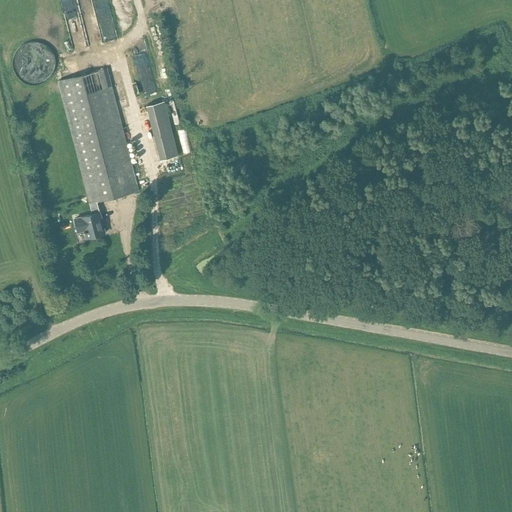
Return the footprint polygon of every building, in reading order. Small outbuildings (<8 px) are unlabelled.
[(61,0),(69,33),(81,30),(74,0),(61,0)] [(97,8),(99,25),(111,24),(109,7),(97,8)] [(17,76),(22,80),(28,83),(34,84),(40,83),(46,80),(50,76),(53,71),(55,65),(55,58),(52,52),(47,47),(41,43),(34,42),(28,43),(22,46),(17,51),(14,57),(13,63),(14,70),(17,76)] [(84,230),(86,238),(105,233),(100,212),(99,212),(97,202),(139,191),(107,68),(58,80),(92,214),(75,218),(78,232),(84,230)] [(156,70),(158,87),(169,86),(167,69),(156,70)] [(146,106),(160,160),(178,156),(164,101),(146,106)] [(187,128),(179,129),(182,153),(189,152),(187,128)]
